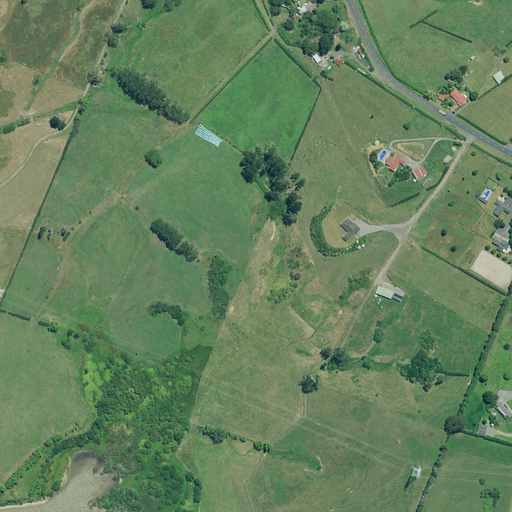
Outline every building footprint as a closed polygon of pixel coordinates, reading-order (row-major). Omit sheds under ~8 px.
[(366,57),(359,45),(352,49),(354,54),(358,51),(363,58),(366,57)] [(321,60),(316,52),(312,55),(317,63),(321,60)] [(503,73),(501,70),(493,76),(498,84),(501,83),(500,81),(504,78),(502,74),(503,73)] [(450,94),(458,103),(457,104),(459,107),(460,106),(464,103),(462,101),(467,97),(465,95),(462,97),(455,89),(450,94)] [(447,95),(441,92),(438,98),(443,101),(447,95)] [(388,158),(388,157),(385,161),(386,162),(385,163),(390,166),(389,169),(394,171),(399,163),(403,165),(407,160),(397,154),(395,159),(389,156),(388,158)] [(427,173),(423,166),(412,172),(416,179),(427,173)] [(511,209),(511,207),(508,205),(510,201),(506,198),(503,203),(498,200),(495,204),(498,206),(493,213),(499,217),(503,210),(509,214),(511,209)] [(508,247),(509,245),(509,243),(496,236),(492,242),(503,248),(505,245),(508,247)] [(393,292),(378,286),(375,293),(391,299),(393,292)] [(504,406),(500,402),(494,407),(506,420),(511,414),(504,406)] [(487,425),(479,423),(476,434),(484,436),(487,425)]
